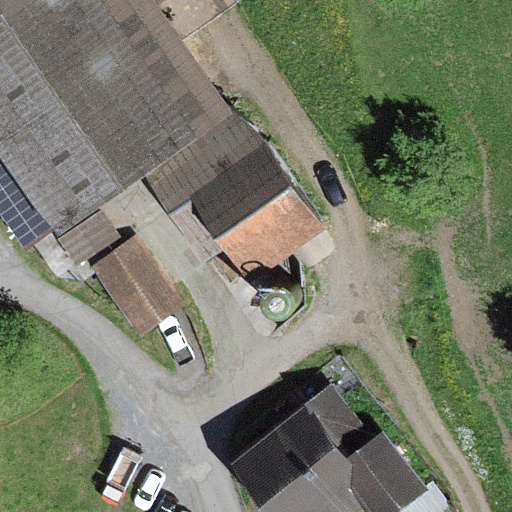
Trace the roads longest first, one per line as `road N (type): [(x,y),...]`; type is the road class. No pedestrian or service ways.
road 1 (track): [(167,427),(324,327),(352,324),(380,343),(407,378),(480,511)]
road 2 (track): [(0,286),(41,299),(133,378),(221,511)]
